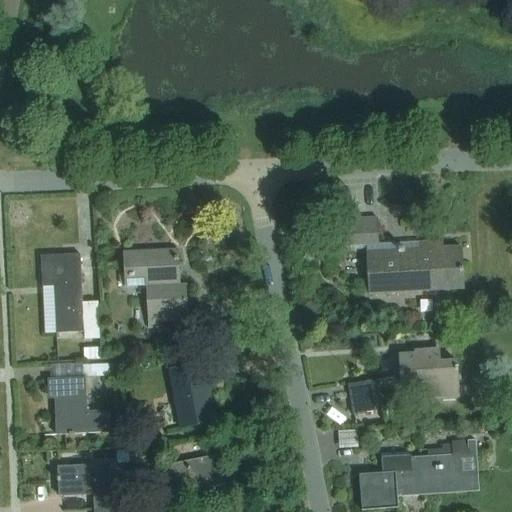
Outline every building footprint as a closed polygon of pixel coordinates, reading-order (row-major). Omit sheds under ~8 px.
[(341,220),(343,247),(380,245),(379,218),(341,220)] [(369,295),(464,290),(463,263),(460,263),(459,249),(462,249),(462,247),(443,248),(443,242),(419,243),(419,249),(367,252),(369,295)] [(159,322),(189,320),(187,284),(181,284),(180,250),(124,253),(126,287),(148,286),(150,329),(160,328),(159,322)] [(43,287),(55,286),(57,334),(84,332),(81,254),(41,256),(43,287)] [(430,401),(461,399),(459,363),(440,364),(439,351),(428,352),(428,355),(400,357),(402,385),(428,383),(430,401)] [(181,427),(216,420),(206,368),(185,372),(184,369),(170,371),(181,427)] [(88,412),(88,410),(86,377),(48,379),(49,392),(55,392),(57,434),(111,432),(110,411),(88,412)] [(354,414),(378,411),(375,381),(350,385),(354,414)] [(478,449),(440,452),(382,456),(383,474),(359,476),(362,511),(399,508),(399,498),(481,492),(478,449)] [(169,495),(226,484),(221,455),(163,466),(169,495)] [(95,509),(124,508),(123,493),(114,493),(113,464),(58,467),(60,496),(94,495),(95,509)]
